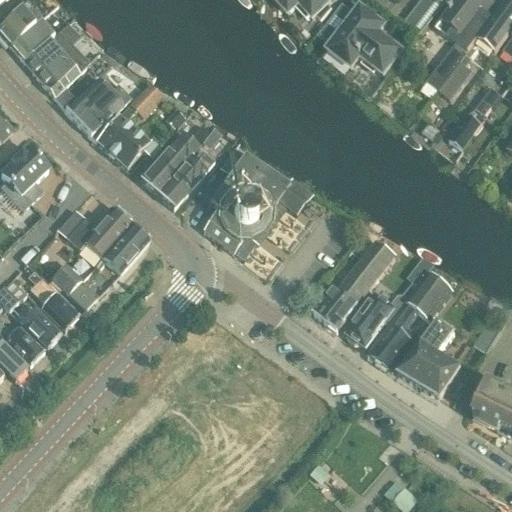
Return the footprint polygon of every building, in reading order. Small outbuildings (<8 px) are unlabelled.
[(328,9),(334,3),(330,0),(270,0),(288,19),(299,9),(312,24),(316,20),(320,26),(331,13),(328,9)] [(491,4),(494,0),(459,0),(435,35),(455,49),(426,87),(439,96),(465,60),(466,61),(485,37),(503,12),(491,4)] [(511,35),(511,0),(503,12),(485,37),(466,61),(460,67),(465,71),(470,64),(477,54),(487,62),(493,53),(497,56),(511,35)] [(30,33),(40,25),(49,17),(36,1),(0,30),(0,40),(9,51),(30,33)] [(419,7),(403,27),(419,39),(435,19),(419,7)] [(360,12),(355,19),(341,8),(318,38),(332,49),(327,55),(351,73),(360,62),(383,80),(402,57),(378,38),(384,31),(360,12)] [(46,33),(40,25),(30,33),(9,51),(22,67),(53,41),(65,30),(66,29),(59,22),(46,33)] [(65,30),(53,41),(22,67),(37,85),(53,103),(64,92),(86,69),(74,54),(72,52),(80,45),(66,29),(65,30)] [(511,43),(503,55),(511,61),(511,43)] [(53,103),(65,116),(78,129),(91,142),(124,111),(123,110),(131,103),(119,90),(117,89),(109,97),(98,85),(76,106),(64,92),(53,103)] [(118,122),(96,148),(126,174),(142,155),(150,163),(161,150),(152,142),(147,147),(127,130),(137,119),(141,123),(155,110),(154,109),(159,104),(148,93),(129,111),(118,122)] [(486,121),(484,120),(490,113),(492,115),(502,101),(491,93),(490,93),(475,114),(467,120),(448,146),(449,147),(462,156),(486,121)] [(0,124),(0,148),(12,136),(0,124)] [(157,201),(190,162),(198,153),(182,138),(140,186),(157,201)] [(229,181),(244,160),(233,153),(218,173),(229,181)] [(11,170),(0,180),(7,188),(1,193),(22,215),(41,197),(33,189),(47,175),(46,174),(48,171),(38,161),(36,163),(30,157),(28,154),(21,160),(11,169),(11,170)] [(214,167),(201,156),(194,164),(190,162),(157,201),(173,215),(214,167)] [(217,217),(203,237),(233,260),(234,259),(243,266),(255,249),(259,251),(287,215),(298,223),(314,201),(292,184),(288,189),(244,160),(208,210),(217,217)] [(101,263),(131,229),(114,213),(96,234),(84,224),(66,244),(79,255),(84,249),(101,263)] [(119,279),(147,247),(150,245),(131,229),(101,263),(94,271),(99,275),(106,267),(119,279)] [(337,337),(394,261),(376,247),(339,295),(335,292),(314,319),(337,337)] [(68,299),(79,288),(81,285),(65,270),(52,283),(68,299)] [(40,314),(63,337),(78,322),(37,281),(32,276),(26,282),(34,290),(29,296),(44,311),(40,314)] [(429,327),(452,296),(428,278),(408,304),(405,308),(419,320),(429,327)] [(8,318),(9,318),(19,308),(10,299),(18,291),(11,285),(0,296),(0,309),(2,311),(1,311),(8,318)] [(85,315),(96,304),(79,288),(68,299),(85,315)] [(388,331),(405,308),(408,304),(402,300),(396,300),(389,309),(375,299),(345,338),(347,340),(347,344),(354,349),(358,348),(365,353),(384,328),(388,331)] [(405,308),(388,331),(367,359),(393,376),(415,346),(409,342),(413,336),(409,333),(419,320),(405,308)] [(46,355),(60,340),(33,314),(19,328),(46,355)] [(439,404),(460,372),(439,359),(455,339),(438,326),(398,379),(439,404)] [(12,340),(0,328),(0,342),(29,372),(43,357),(19,333),(12,340)] [(486,359),(499,336),(486,329),(473,351),(486,359)] [(0,372),(14,387),(26,374),(0,348),(0,372)] [(180,359),(155,386),(171,401),(196,373),(180,359)] [(196,373),(171,401),(187,415),(212,388),(196,373)] [(511,399),(511,398),(511,394),(490,384),(473,419),(511,438),(511,399)] [(212,388),(187,415),(203,430),(216,416),(228,402),(212,388)] [(228,402),(216,416),(231,431),(256,403),(240,389),(228,402)] [(256,403),(231,431),(247,445),(272,418),(256,403)] [(148,411),(142,417),(150,425),(156,418),(148,411)] [(156,418),(150,425),(158,432),(164,426),(156,418)] [(272,418),(247,445),(263,460),(288,432),(272,418)] [(88,440),(74,456),(105,485),(120,470),(88,440)] [(180,440),(174,446),(182,454),(188,447),(180,440)] [(208,440),(202,447),(210,454),(216,448),(208,440)] [(224,455),(218,461),(226,469),(232,462),(224,455)] [(74,456),(59,472),(91,501),(105,485),(74,456)] [(232,462),(226,469),(234,476),(240,470),(232,462)] [(316,467),(309,476),(317,484),(325,475),(316,467)] [(59,472),(44,488),(70,511),(80,511),(91,501),(59,472)] [(70,511),(44,488),(30,504),(38,511),(70,511)] [(413,511),(419,505),(405,492),(392,507),(398,511),(413,511)] [(131,494),(123,502),(130,508),(137,500),(131,494)] [(123,502),(116,510),(117,511),(125,511),(130,508),(123,502)]
